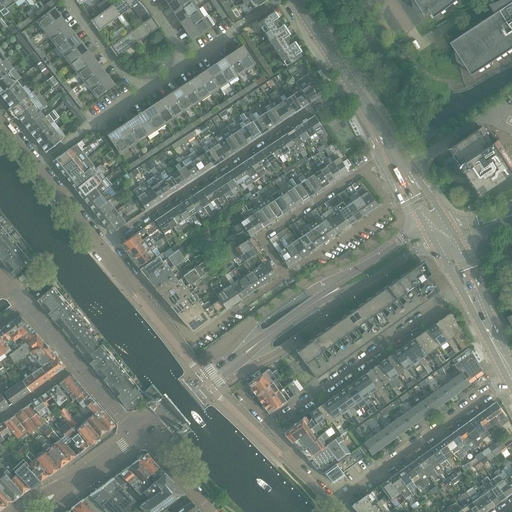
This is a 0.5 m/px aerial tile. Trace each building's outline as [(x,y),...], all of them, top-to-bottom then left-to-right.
[(15,3),(12,0),(0,0),(0,11),(3,16),(3,15),(8,12),(6,9),(15,3)] [(51,0),(44,6),(46,9),(56,2),(54,0),(51,0)] [(140,0),(119,0),(112,5),(119,15),(121,14),(131,7),(143,23),(150,18),(149,15),(148,14),(147,12),(146,10),(144,8),(142,5),(140,3),(138,2),(140,0)] [(192,0),(172,0),(169,3),(169,2),(175,11),(192,0)] [(181,20),(181,21),(198,9),(192,0),(175,11),(181,20)] [(214,0),(211,0),(210,1),(216,10),(220,8),(214,0)] [(246,0),(244,2),(250,11),(265,0),(246,0)] [(511,0),(419,0),(423,5),(420,7),(423,11),(426,16),(426,15),(424,11),(429,8),(435,17),(442,13),(447,9),(453,4),(458,0),(498,0),(499,3),(492,5),(497,12),(451,42),(458,52),(460,50),(469,64),(467,65),(473,75),(511,49),(511,0)] [(225,2),(221,4),(227,13),(230,10),(225,2)] [(121,14),(119,15),(112,5),(93,19),(100,29),(117,17),(123,25),(127,22),(121,14)] [(44,6),(35,13),(38,16),(46,9),(44,6)] [(52,8),(36,21),(43,30),(59,17),(52,8)] [(220,8),(216,10),(223,19),(226,17),(220,8)] [(198,9),(181,21),(181,20),(187,29),(204,18),(198,9)] [(230,10),(227,13),(233,22),(236,19),(230,10)] [(274,12),(258,23),(263,32),(279,21),(276,18),(278,17),(274,12)] [(35,13),(27,19),(29,23),(38,16),(35,13)] [(193,38),(193,39),(214,25),(208,15),(204,18),(187,29),(193,38)] [(59,17),(43,30),(50,38),(66,26),(59,17)] [(143,23),(131,31),(138,41),(140,40),(158,27),(151,17),(150,18),(143,23)] [(27,19),(18,26),(21,29),(29,23),(27,19)] [(279,21),(263,32),(269,40),(286,29),(283,24),(281,25),(279,21)] [(133,30),(127,22),(123,25),(129,33),(133,30)] [(13,26),(8,30),(14,37),(18,33),(13,26)] [(66,26),(50,38),(57,47),(73,34),(66,26)] [(288,35),(289,34),(286,29),(269,40),(275,49),(290,38),(288,35)] [(25,30),(21,33),(28,42),(31,39),(25,30)] [(131,31),(112,45),(119,55),(136,43),(142,51),(146,48),(140,40),(138,41),(131,31)] [(244,31),(241,34),(247,43),(250,40),(244,31)] [(14,37),(13,37),(17,42),(22,38),(18,33),(14,37)] [(73,34),(57,47),(63,55),(79,43),(73,34)] [(290,38),(275,49),(280,57),(297,46),(294,41),(293,42),(290,38)] [(31,39),(28,42),(35,50),(38,48),(31,39)] [(250,40),(247,43),(252,51),(256,49),(250,40)] [(26,43),(20,47),(28,56),(29,55),(32,53),(33,52),(26,43)] [(79,43),(63,55),(70,64),(86,51),(79,43)] [(299,52),(300,51),(297,46),(280,57),(286,66),(302,56),(299,52)] [(235,53),(246,70),(255,64),(244,47),(235,53)] [(38,48),(35,50),(42,59),(45,56),(38,48)] [(146,48),(142,51),(148,59),(152,56),(146,48)] [(256,49),(252,51),(258,60),(262,57),(256,49)] [(86,51),(70,64),(77,72),(93,60),(86,51)] [(235,53),(226,59),(237,76),(246,70),(235,53)] [(45,56),(42,59),(48,67),(51,65),(45,56)] [(262,57),(258,60),(264,68),(267,66),(262,57)] [(0,62),(0,77),(13,68),(5,59),(0,62)] [(226,59),(217,65),(228,82),(237,76),(226,59)] [(93,60),(77,72),(83,81),(99,68),(93,60)] [(41,62),(36,65),(42,72),(46,69),(41,62)] [(51,65),(48,67),(55,76),(58,73),(51,65)] [(228,82),(217,65),(208,71),(219,88),(228,82)] [(294,65),(287,69),(290,74),(297,69),(294,65)] [(267,66),(264,68),(270,77),(273,75),(267,66)] [(0,77),(0,93),(19,78),(20,78),(13,68),(0,77)] [(99,68),(83,81),(90,89),(106,77),(99,68)] [(208,71),(199,77),(210,94),(219,88),(208,71)] [(58,73),(55,76),(62,84),(65,82),(58,73)] [(52,76),(46,81),(51,88),(54,86),(57,84),(58,83),(52,76)] [(254,82),(256,86),(266,80),(263,76),(254,82)] [(106,77),(90,89),(97,98),(113,85),(112,85),(106,77)] [(210,94),(199,77),(190,83),(201,100),(210,94)] [(296,84),(308,103),(318,97),(309,84),(304,87),(300,82),(296,77),(293,79),(296,84)] [(19,78),(0,93),(6,101),(25,86),(19,78)] [(323,90),(316,80),(316,79),(311,82),(318,93),(323,90)] [(65,82),(62,84),(68,93),(71,90),(65,82)] [(254,82),(245,88),(247,92),(256,86),(254,82)] [(190,83),(181,89),(192,106),(201,100),(190,83)] [(287,93),(283,95),(295,112),(301,108),(287,87),(286,84),(282,86),(287,93)] [(291,84),(287,87),(301,108),(308,103),(296,84),(293,86),(291,84)] [(25,86),(6,101),(12,108),(31,93),(25,86)] [(245,88),(236,94),(238,98),(247,92),(245,88)] [(181,89),(172,95),(183,112),(192,106),(181,89)] [(71,90),(68,93),(75,101),(78,99),(71,90)] [(275,96),(274,97),(288,117),(295,112),(283,95),(280,97),(276,92),(273,94),(275,96)] [(31,93),(12,108),(17,115),(36,100),(31,93)] [(269,95),(273,102),(270,104),(281,121),(288,117),(274,97),(275,96),(273,94),(273,93),(269,95)] [(236,94),(227,100),(229,104),(238,98),(236,94)] [(172,95),(163,101),(174,118),(183,112),(172,95)] [(36,100),(17,115),(23,122),(42,107),(47,103),(41,96),(36,100)] [(69,98),(65,101),(71,108),(75,105),(69,98)] [(78,99),(75,101),(82,110),(85,107),(78,99)] [(227,100),(218,106),(220,110),(229,104),(227,100)] [(262,100),(259,102),(274,125),(281,121),(270,104),(266,106),(262,100)] [(163,101),(154,107),(165,124),(174,118),(163,101)] [(262,114),(259,117),(267,130),(274,125),(259,102),(256,104),(262,114)] [(218,106),(209,112),(211,116),(220,110),(218,106)] [(42,107),(23,122),(29,130),(48,115),(42,107)] [(165,124),(154,107),(145,113),(156,130),(165,124)] [(34,137),(53,122),(59,117),(53,110),(48,115),(29,130),(34,137)] [(225,110),(219,114),(221,118),(228,113),(225,110)] [(242,113),(246,119),(243,122),(254,139),(261,134),(248,116),(247,113),(245,111),(242,113)] [(247,113),(248,116),(261,134),(267,130),(259,117),(256,113),(253,115),(250,111),(247,113)] [(209,112),(200,118),(202,122),(211,116),(209,112)] [(76,115),(75,116),(81,124),(85,120),(79,113),(76,115)] [(145,113),(136,119),(147,136),(150,140),(159,134),(156,130),(145,113)] [(326,144),(326,142),(324,139),(323,137),(327,134),(324,130),(314,116),(307,121),(319,139),(323,145),(325,148),(328,146),(326,144)] [(232,120),(231,120),(247,143),(254,139),(243,122),(239,124),(235,117),(232,119),(232,120)] [(200,118),(191,124),(193,128),(202,122),(200,118)] [(147,136),(136,119),(127,124),(138,141),(147,136)] [(233,128),(229,131),(240,148),(247,143),(231,120),(232,120),(232,119),(228,122),(233,128)] [(313,145),(317,143),(316,141),(319,139),(307,121),(300,125),(313,145)] [(53,122),(34,137),(40,144),(59,129),(53,122)] [(127,124),(118,130),(129,147),(138,141),(127,124)] [(191,124),(182,130),(184,134),(193,128),(191,124)] [(303,144),(304,144),(305,143),(309,148),(313,145),(300,125),(294,129),(303,144)] [(460,143),(454,147),(460,155),(465,163),(469,169),(476,180),(484,191),(486,195),(511,177),(511,159),(500,141),(495,144),(493,141),(484,127),(460,143)] [(59,129),(40,144),(46,152),(65,137),(59,129)] [(223,129),(220,131),(221,133),(234,152),(240,148),(229,131),(226,133),(223,129)] [(294,129),(287,134),(299,153),(300,152),(303,157),(306,155),(302,148),(305,146),(304,144),(303,144),(294,129)] [(118,130),(108,137),(119,154),(129,147),(118,130)] [(182,130),(173,136),(175,139),(184,134),(182,130)] [(191,132),(185,137),(187,141),(194,136),(191,132)] [(221,133),(214,138),(218,143),(227,157),(234,152),(221,133)] [(280,138),(289,151),(292,148),(296,155),(299,153),(287,134),(280,138)] [(218,143),(215,145),(208,135),(204,138),(220,161),(227,157),(218,143)] [(173,136),(164,142),(166,145),(175,139),(173,136)] [(185,137),(178,141),(180,145),(187,141),(185,137)] [(208,150),(205,153),(213,166),(220,161),(204,138),(201,140),(208,150)] [(292,156),(289,151),(280,138),(274,142),(285,160),(292,156)] [(81,141),(53,161),(59,168),(84,150),(82,147),(85,145),(81,141)] [(164,142),(155,148),(157,151),(166,145),(164,142)] [(274,142),(267,147),(276,159),(279,157),(283,163),(286,161),(285,160),(274,142)] [(84,154),(91,148),(89,145),(87,147),(84,150),(59,168),(65,176),(65,175),(84,161),(86,160),(83,156),(85,155),(84,154)] [(187,155),(188,157),(199,175),(206,170),(192,148),(191,147),(187,150),(189,153),(187,155)] [(197,151),(194,147),(192,148),(206,170),(213,166),(205,153),(201,148),(197,151)] [(278,169),(272,161),(276,159),(267,147),(261,151),(274,171),(278,169)] [(325,149),(324,149),(328,156),(332,162),(341,175),(348,171),(339,157),(336,159),(328,147),(325,149)] [(155,148),(146,154),(148,157),(157,151),(155,148)] [(112,151),(106,155),(109,159),(115,155),(112,151)] [(262,168),(266,166),(271,173),(274,171),(261,151),(254,155),(262,168)] [(319,153),(318,153),(335,179),(341,175),(332,162),(328,156),(325,158),(321,151),(319,153)] [(322,168),(320,170),(329,184),(335,179),(318,153),(314,156),(322,168)] [(146,154),(137,160),(139,163),(148,157),(146,154)] [(173,156),(175,159),(175,160),(178,164),(175,166),(177,170),(186,183),(193,179),(180,158),(179,159),(177,154),(173,156)] [(254,155),(247,160),(259,178),(266,173),(262,168),(254,155)] [(199,175),(188,157),(185,160),(183,156),(180,158),(193,179),(199,175)] [(303,158),(296,162),(299,166),(305,162),(306,161),(305,161),(303,158)] [(137,160),(128,166),(130,169),(139,163),(137,160)] [(247,160),(241,164),(252,182),(253,182),(259,178),(247,160)] [(306,161),(305,162),(310,170),(322,188),(329,184),(320,170),(317,172),(308,160),(306,161)] [(84,161),(65,175),(71,183),(90,168),(93,165),(90,162),(87,164),(84,161)] [(296,162),(289,166),(292,170),(299,166),(296,162)] [(234,168),(247,188),(250,192),(253,189),(249,184),(252,182),(241,164),(234,168)] [(93,175),(91,173),(96,169),(93,165),(90,168),(71,183),(75,188),(75,189),(93,175)] [(93,175),(75,189),(82,197),(105,178),(101,173),(104,170),(100,165),(96,169),(91,173),(93,175)] [(289,166),(283,171),(285,174),(288,173),(291,170),(292,170),(289,166)] [(163,170),(164,171),(160,173),(161,175),(173,192),(179,188),(170,174),(166,168),(163,170)] [(234,168),(228,173),(236,185),(239,183),(244,190),(247,188),(234,168)] [(177,170),(170,174),(179,188),(186,183),(177,170)] [(288,173),(296,185),(293,188),(302,201),(309,197),(297,179),(291,170),(288,173)] [(303,174),(307,179),(315,192),(322,188),(310,170),(303,174)] [(228,173),(221,177),(233,196),(240,191),(236,185),(228,173)] [(123,176),(130,187),(134,184),(132,182),(126,174),(123,176)] [(303,174),(297,179),(309,197),(315,192),(307,179),(303,174)] [(157,176),(153,178),(166,197),(173,192),(161,175),(158,177),(157,176)] [(221,177),(214,181),(225,198),(229,195),(230,198),(233,196),(221,177)] [(108,188),(105,184),(108,181),(105,178),(82,197),(88,204),(108,188)] [(152,182),(148,184),(159,201),(166,197),(153,178),(150,180),(152,182)] [(278,178),(278,179),(296,205),(302,201),(293,188),(289,182),(286,184),(284,181),(282,182),(280,178),(278,178)] [(277,192),(289,210),(296,205),(278,179),(275,181),(280,190),(277,192)] [(142,181),(138,184),(139,186),(152,206),(159,201),(148,184),(145,186),(142,181)] [(224,202),(223,201),(226,199),(225,198),(214,181),(208,186),(221,205),(222,207),(224,205),(223,203),(224,202)] [(271,183),(265,187),(282,214),(289,210),(277,192),(271,183)] [(351,185),(369,211),(377,205),(366,192),(363,194),(355,183),(351,185)] [(348,188),(356,199),(353,201),(362,215),(369,211),(351,185),(348,188)] [(139,186),(133,191),(138,199),(145,210),(152,206),(139,186)] [(208,186),(201,190),(210,203),(213,201),(217,207),(221,205),(208,186)] [(265,187),(261,189),(267,198),(264,200),(276,218),(282,214),(265,187)] [(88,204),(94,211),(116,193),(113,190),(111,192),(108,188),(88,204)] [(116,193),(94,211),(99,218),(114,207),(119,203),(116,199),(125,191),(123,188),(116,193)] [(201,190),(195,194),(207,213),(208,214),(211,212),(206,205),(210,203),(201,190)] [(252,196),(249,191),(243,196),(246,200),(252,196)] [(259,191),(255,194),(256,196),(256,197),(254,199),(255,201),(269,222),(276,218),(264,200),(259,191)] [(341,192),(338,194),(355,220),(362,215),(353,201),(349,204),(341,192)] [(196,211),(201,219),(208,214),(207,213),(195,194),(188,199),(196,211)] [(342,208),(339,211),(349,225),(355,220),(338,194),(334,197),(337,201),(342,208)] [(131,205),(138,199),(136,196),(117,211),(114,207),(99,218),(105,226),(131,205)] [(193,213),(196,211),(188,199),(181,203),(194,222),(197,220),(193,213)] [(254,207),(251,209),(263,227),(269,222),(255,201),(252,203),(254,207)] [(327,202),(324,203),(342,229),(349,225),(339,211),(338,211),(335,206),(332,208),(331,206),(330,207),(327,202)] [(191,224),(194,222),(181,203),(175,207),(187,226),(190,223),(191,224)] [(321,206),(326,213),(322,215),(335,234),(342,229),(324,203),(321,206)] [(248,211),(244,204),(240,207),(256,231),(263,227),(251,209),(248,211)] [(130,220),(126,215),(134,209),(131,205),(105,226),(111,233),(130,220)] [(175,207),(168,212),(186,238),(192,234),(190,230),(184,234),(182,230),(182,229),(187,226),(175,207)] [(240,207),(237,209),(244,220),(237,225),(246,237),(249,235),(250,236),(256,231),(240,207)] [(223,209),(217,213),(219,217),(226,213),(224,210),(223,209)] [(335,234),(322,215),(319,217),(314,210),(310,212),(328,238),(335,234)] [(181,236),(177,239),(179,243),(186,238),(168,212),(162,216),(170,229),(173,226),(177,232),(176,232),(179,236),(181,235),(181,236)] [(312,223),(309,225),(322,243),(328,238),(310,212),(307,215),(312,223)] [(155,221),(166,237),(168,240),(174,235),(170,229),(162,216),(155,221)] [(210,217),(203,222),(206,226),(213,221),(210,217)] [(300,219),(297,222),(315,248),(322,243),(309,225),(308,224),(305,226),(300,219)] [(302,236),(298,238),(308,252),(315,248),(297,222),(293,224),(302,236)] [(143,240),(140,237),(146,232),(144,228),(142,229),(137,233),(120,244),(126,252),(143,240)] [(287,228),(283,230),(301,257),(308,252),(298,238),(295,240),(287,228)] [(283,230),(276,235),(294,261),(301,257),(283,230)] [(143,240),(126,252),(132,259),(153,244),(150,240),(152,239),(149,235),(143,240)] [(276,235),(269,240),(287,266),(294,261),(276,235)] [(227,253),(216,260),(221,267),(233,260),(255,244),(251,237),(245,241),(244,239),(236,244),(233,243),(230,244),(227,246),(225,248),(225,251),(227,253)] [(0,258),(14,247),(7,238),(0,244),(0,258)] [(153,244),(132,259),(138,267),(154,255),(159,252),(156,248),(161,245),(158,241),(153,244)] [(255,244),(233,260),(235,263),(236,262),(238,266),(244,262),(246,261),(249,259),(256,254),(260,251),(255,244)] [(14,247),(0,258),(0,259),(7,267),(21,255),(14,247)] [(167,249),(139,269),(147,278),(179,256),(176,252),(171,255),(167,249)] [(256,254),(262,263),(259,265),(269,279),(276,274),(262,254),(260,251),(256,254)] [(348,251),(337,258),(338,260),(340,262),(351,254),(348,251)] [(21,255),(7,267),(14,276),(28,263),(21,255)] [(179,256),(147,278),(155,288),(178,271),(174,266),(182,261),(179,256)] [(249,259),(246,261),(261,284),(269,279),(259,265),(256,268),(249,259)] [(405,274),(413,286),(429,275),(431,274),(424,260),(405,274)] [(245,268),(248,273),(245,275),(254,289),(261,284),(246,261),(244,262),(238,266),(241,270),(245,268)] [(178,271),(155,288),(163,297),(202,270),(204,268),(206,267),(202,263),(182,276),(178,271)] [(206,267),(204,268),(208,274),(214,269),(211,264),(206,267)] [(235,268),(231,271),(238,280),(247,294),(254,289),(245,275),(241,277),(235,268)] [(193,290),(190,285),(205,274),(202,270),(163,297),(171,306),(193,290)] [(228,273),(224,276),(240,299),(247,294),(238,280),(234,282),(228,273)] [(405,274),(396,280),(416,308),(424,302),(413,286),(405,274)] [(429,275),(413,286),(424,302),(440,291),(429,275)] [(227,287),(223,290),(233,304),(240,299),(224,276),(221,278),(227,287)] [(396,280),(388,286),(408,313),(416,308),(396,280)] [(388,286),(380,292),(399,319),(408,313),(388,286)] [(199,299),(196,294),(199,292),(197,287),(193,290),(171,306),(178,314),(199,299)] [(213,290),(217,296),(219,299),(226,309),(233,304),(223,290),(220,292),(216,287),(213,290)] [(37,300),(44,309),(58,296),(51,288),(37,300)] [(380,292),(371,298),(391,325),(399,319),(380,292)] [(58,296),(44,309),(51,317),(65,305),(58,296)] [(178,314),(185,323),(186,322),(207,308),(219,299),(217,296),(208,302),(208,301),(204,304),(200,298),(199,299),(178,314)] [(371,298),(363,304),(383,331),(391,325),(371,298)] [(186,322),(185,323),(193,331),(213,317),(226,309),(219,299),(207,308),(186,322)] [(363,304),(355,309),(375,337),(383,331),(363,304)] [(65,305),(51,317),(58,325),(72,313),(65,305)] [(355,309),(346,315),(366,343),(375,337),(355,309)] [(58,325),(65,334),(79,321),(72,313),(58,325)] [(453,336),(461,350),(465,347),(461,340),(456,334),(460,331),(452,315),(449,314),(442,319),(454,336),(453,336)] [(18,329),(9,336),(14,342),(15,342),(19,348),(26,343),(28,340),(36,334),(20,315),(12,321),(18,329)] [(346,315),(338,321),(358,349),(366,343),(346,315)] [(442,319),(435,324),(447,341),(446,341),(453,351),(456,354),(459,352),(450,338),(453,336),(454,336),(442,319)] [(6,326),(4,327),(3,328),(9,336),(18,329),(12,321),(12,322),(12,321),(11,322),(7,325),(6,325),(6,326)] [(79,321),(65,334),(71,342),(86,329),(79,321)] [(338,321),(330,327),(350,355),(358,349),(338,321)] [(435,324),(428,329),(440,346),(446,341),(447,341),(435,324)] [(330,327),(322,333),(341,361),(350,355),(330,327)] [(14,342),(9,336),(3,328),(0,330),(0,336),(12,353),(19,348),(15,342),(14,342)] [(86,329),(71,342),(78,350),(93,337),(86,329)] [(436,348),(440,346),(428,329),(421,334),(442,363),(445,361),(436,348)] [(322,333),(313,339),(333,367),(341,361),(322,333)] [(12,353),(9,355),(14,363),(28,354),(29,355),(30,355),(45,344),(42,340),(36,334),(28,340),(26,343),(19,348),(12,353)] [(421,334),(414,339),(426,355),(429,353),(438,365),(442,363),(421,334)] [(0,360),(6,356),(5,354),(8,352),(9,354),(9,355),(12,353),(0,336),(0,360)] [(93,337),(78,350),(85,358),(100,346),(93,337)] [(313,339),(305,345),(325,373),(333,367),(313,339)] [(432,371),(422,358),(426,355),(414,339),(407,344),(422,365),(426,371),(428,373),(432,371)] [(29,355),(28,357),(33,363),(51,350),(45,344),(30,355),(29,355)] [(407,344),(400,349),(412,365),(415,370),(422,365),(407,344)] [(300,348),(296,351),(316,379),(325,373),(305,345),(300,348)] [(85,358),(92,366),(107,354),(100,346),(85,358)] [(400,349),(393,354),(410,377),(413,374),(409,368),(412,365),(400,349)] [(480,371),(481,370),(471,353),(470,353),(468,349),(452,360),(461,373),(467,380),(473,375),(474,375),(480,370),(480,371)] [(51,350),(33,363),(38,369),(56,356),(51,350)] [(107,354),(92,366),(99,374),(114,362),(107,354)] [(393,354),(387,359),(398,375),(402,373),(406,379),(410,377),(393,354)] [(35,371),(43,382),(65,366),(57,356),(56,356),(38,369),(35,371)] [(395,378),(398,375),(387,359),(380,364),(396,387),(399,384),(395,378)] [(114,362),(99,374),(106,383),(121,371),(114,362)] [(380,364),(373,369),(384,384),(387,382),(397,396),(400,393),(396,387),(380,364)] [(284,366),(280,369),(283,374),(288,371),(284,366)] [(248,384),(251,388),(251,389),(251,391),(252,393),(254,393),(255,394),(276,379),(279,377),(275,370),(271,373),(268,369),(248,384)] [(380,387),(384,384),(373,369),(366,374),(386,403),(390,401),(380,387)] [(14,370),(12,371),(12,370),(7,374),(11,380),(18,375),(14,370)] [(28,376),(22,380),(30,391),(43,382),(35,371),(28,376)] [(127,379),(121,371),(106,383),(113,391),(127,379)] [(426,371),(419,375),(422,379),(429,374),(428,373),(426,371)] [(461,373),(451,380),(460,391),(469,384),(467,380),(461,373)] [(71,374),(56,385),(60,391),(76,380),(71,374)] [(366,374),(359,379),(370,394),(373,392),(383,406),(386,403),(366,374)] [(127,379),(113,391),(120,399),(134,387),(127,379)] [(261,402),(262,403),(283,389),(276,379),(255,394),(258,398),(257,398),(258,400),(259,402),(261,403),(261,402)] [(372,397),(370,394),(359,379),(352,384),(366,404),(367,405),(371,403),(368,400),(372,397)] [(22,380),(13,386),(21,398),(30,391),(22,380)] [(76,380),(60,391),(65,397),(68,394),(80,385),(76,380)] [(241,380),(240,380),(240,381),(230,388),(234,394),(233,394),(234,394),(245,386),(241,381),(241,380)] [(412,380),(405,385),(408,389),(415,384),(412,380)] [(451,380),(442,387),(450,398),(460,391),(451,380)] [(293,382),(289,384),(292,390),(288,393),(291,397),(295,394),(296,394),(300,391),(293,382)] [(352,384),(345,389),(356,404),(359,409),(366,404),(352,384)] [(56,385),(48,391),(55,401),(59,405),(67,399),(65,397),(60,391),(56,385)] [(80,385),(68,394),(73,400),(75,399),(85,391),(80,385)] [(152,385),(143,392),(148,398),(157,390),(152,385)] [(13,386),(4,393),(12,404),(21,398),(13,386)] [(134,387),(120,399),(127,408),(142,396),(134,387)] [(442,387),(432,394),(440,405),(450,398),(442,387)] [(262,403),(262,404),(262,405),(262,406),(263,409),(265,409),(266,409),(269,413),(290,399),(283,389),(262,403)] [(345,389),(338,394),(353,415),(357,413),(352,407),(356,404),(345,389)] [(48,391),(39,397),(47,407),(55,401),(48,391)] [(85,391),(75,399),(78,403),(89,395),(85,391)] [(0,404),(3,410),(9,406),(1,395),(0,393),(0,404)] [(338,394),(331,399),(342,414),(345,412),(355,425),(359,423),(355,418),(353,415),(338,394)] [(432,394),(422,401),(430,412),(440,405),(432,394)] [(89,395),(78,403),(82,408),(83,407),(85,406),(93,400),(89,395)] [(44,418),(51,412),(47,407),(39,397),(31,403),(37,411),(43,419),(44,418)] [(338,417),(342,414),(331,399),(324,404),(345,433),(348,431),(338,417)] [(93,400),(85,406),(87,407),(88,406),(109,430),(115,425),(93,400)] [(422,401),(412,408),(421,419),(430,412),(422,401)] [(495,402),(488,407),(502,426),(509,421),(495,402)] [(31,403),(22,410),(28,417),(37,411),(31,403)] [(324,404),(317,409),(324,418),(327,422),(328,424),(331,422),(341,436),(345,433),(324,404)] [(85,406),(83,407),(87,412),(82,416),(85,420),(100,437),(109,430),(88,406),(87,407),(85,406)] [(488,407),(482,412),(495,431),(498,428),(500,431),(504,429),(502,426),(488,407)] [(82,416),(79,413),(73,418),(64,408),(59,413),(67,422),(72,428),(74,429),(75,428),(89,445),(100,437),(85,420),(82,416)] [(412,408),(403,415),(411,426),(421,419),(412,408)] [(284,432),(284,434),(285,434),(292,442),(292,441),(324,418),(317,409),(310,414),(311,416),(309,421),(305,417),(285,432),(284,432)] [(14,415),(14,416),(22,424),(29,418),(28,417),(22,410),(14,415)] [(37,411),(28,417),(29,418),(37,428),(46,421),(44,418),(43,419),(37,411)] [(482,412),(475,417),(489,435),(495,431),(482,412)] [(403,415),(393,422),(401,433),(411,426),(403,415)] [(14,416),(4,422),(13,433),(18,440),(28,432),(29,434),(30,433),(28,431),(22,424),(14,416)] [(475,417),(469,421),(479,436),(482,440),(489,435),(475,417)] [(29,418),(22,424),(28,431),(30,433),(37,428),(29,418)] [(324,418),(292,441),(296,445),(296,447),(298,449),(300,449),(300,450),(316,438),(313,434),(320,428),(327,422),(324,418)] [(480,445),(479,444),(483,441),(482,440),(479,436),(469,421),(462,426),(477,447),(480,445)] [(13,433),(4,422),(0,424),(0,432),(2,436),(7,433),(9,436),(13,433)] [(58,429),(55,432),(76,455),(82,450),(69,435),(62,427),(57,422),(54,425),(58,429)] [(73,430),(74,429),(72,428),(67,422),(62,427),(69,435),(74,430),(73,430)] [(393,422),(383,429),(391,440),(401,433),(393,422)] [(176,430),(175,431),(178,434),(180,436),(182,438),(183,438),(185,437),(186,436),(187,435),(191,432),(191,431),(191,430),(185,423),(183,424),(183,425),(182,425),(176,430)] [(364,423),(354,430),(357,434),(367,427),(364,423)] [(462,426),(456,431),(466,445),(469,449),(472,447),(474,449),(477,447),(462,426)] [(321,443),(334,433),(331,428),(316,438),(300,450),(304,454),(304,455),(307,457),(308,458),(309,458),(324,447),(321,443)] [(383,429),(373,436),(382,447),(391,440),(383,429)] [(88,446),(77,434),(74,430),(69,435),(82,450),(88,446)] [(469,449),(466,445),(456,431),(449,436),(464,456),(467,454),(465,452),(469,449)] [(57,442),(54,444),(69,460),(76,455),(55,432),(51,435),(57,442)] [(335,456),(338,454),(334,448),(336,446),(334,444),(335,443),(337,444),(343,440),(340,436),(324,447),(309,458),(308,459),(316,467),(319,468),(335,456)] [(373,436),(364,443),(372,454),(382,447),(373,436)] [(449,436),(442,440),(452,454),(455,451),(461,458),(464,456),(449,436)] [(501,439),(495,444),(496,447),(502,443),(503,442),(501,439)] [(503,442),(502,443),(506,447),(511,443),(508,439),(503,442)] [(454,463),(448,456),(452,454),(442,440),(436,445),(451,466),(454,463)] [(46,450),(60,467),(67,461),(52,445),(49,448),(46,443),(42,446),(46,450)] [(496,447),(495,444),(494,443),(487,448),(490,452),(496,447)] [(502,443),(496,447),(500,452),(501,453),(507,449),(506,447),(502,443)] [(436,445),(429,450),(439,463),(443,468),(446,466),(447,468),(451,466),(436,445)] [(24,446),(17,452),(20,456),(24,452),(27,449),(24,446)] [(359,447),(355,451),(361,460),(366,456),(359,447)] [(496,447),(490,452),(494,457),(500,452),(496,447)] [(487,448),(481,453),(484,457),(485,456),(490,452),(487,448)] [(32,461),(28,465),(42,480),(49,475),(36,458),(27,449),(24,452),(32,461)] [(54,471),(60,467),(46,450),(36,458),(49,475),(54,471)] [(429,450),(423,454),(437,475),(441,473),(439,471),(443,468),(439,463),(429,450)] [(355,451),(350,454),(357,463),(361,460),(355,451)] [(490,452),(485,456),(488,461),(494,457),(490,452)] [(147,453),(139,459),(151,474),(154,478),(156,480),(165,473),(164,473),(159,467),(159,466),(147,453)] [(350,454),(346,457),(352,466),(357,463),(350,454)] [(423,454),(416,459),(426,473),(429,477),(432,474),(435,477),(437,475),(423,454)] [(482,454),(475,458),(478,462),(480,460),(484,457),(482,454)] [(484,457),(480,460),(483,465),(488,461),(485,456),(484,457)] [(346,457),(341,461),(348,470),(352,466),(346,457)] [(475,458),(469,463),(471,466),(471,467),(473,465),(478,462),(475,458)] [(132,464),(145,479),(147,483),(149,481),(152,484),(156,480),(154,478),(151,480),(148,477),(151,474),(139,459),(132,464)] [(416,459),(409,464),(425,485),(428,483),(425,480),(429,477),(426,473),(416,459)] [(478,462),(473,465),(477,469),(477,470),(483,465),(480,460),(478,462)] [(15,471),(17,474),(30,488),(42,480),(28,465),(25,461),(24,463),(24,462),(14,471),(15,472),(15,471)] [(341,461),(336,464),(343,473),(348,470),(341,461)] [(0,487),(12,500),(22,494),(4,473),(6,471),(2,467),(0,463),(0,487)] [(8,469),(11,467),(7,463),(6,463),(2,467),(6,471),(4,473),(22,494),(30,488),(17,474),(13,477),(10,473),(10,472),(8,469)] [(335,463),(323,471),(333,482),(344,474),(343,473),(336,464),(335,463)] [(468,463),(461,467),(464,471),(471,466),(469,463),(468,463)] [(511,469),(507,463),(505,464),(506,465),(502,468),(508,476),(511,481),(511,469)] [(132,464),(127,468),(141,482),(143,485),(147,488),(152,484),(149,481),(147,483),(145,479),(132,464)] [(409,464),(403,469),(416,487),(420,485),(422,488),(425,486),(425,485),(409,464)] [(128,482),(134,488),(140,495),(143,491),(147,488),(143,485),(140,487),(138,485),(141,482),(127,468),(119,474),(128,482)] [(403,469),(396,473),(411,494),(412,496),(414,494),(412,490),(416,487),(403,469)] [(498,469),(496,471),(511,493),(511,492),(511,481),(508,476),(505,478),(498,469)] [(494,472),(496,476),(495,477),(499,482),(496,484),(506,497),(511,493),(496,471),(494,472)] [(145,511),(157,511),(183,493),(165,473),(156,480),(152,484),(147,488),(143,491),(147,496),(149,495),(150,497),(146,501),(145,501),(145,502),(140,505),(139,505),(145,511)] [(396,473),(390,478),(401,495),(404,499),(411,494),(396,473)] [(119,474),(113,479),(122,487),(128,482),(119,474)] [(453,485),(463,479),(460,475),(458,476),(451,480),(450,481),(453,485)] [(487,477),(484,479),(500,501),(506,497),(496,484),(492,479),(490,481),(487,477)] [(113,478),(111,479),(112,479),(91,494),(91,493),(90,494),(91,495),(104,508),(107,511),(122,511),(134,500),(136,502),(134,500),(135,500),(134,499),(122,487),(113,479),(113,478)] [(390,478),(380,485),(392,502),(401,495),(390,478)] [(481,482),(483,485),(480,487),(484,492),(494,506),(500,501),(484,479),(481,482)] [(445,485),(444,486),(447,490),(454,486),(453,485),(450,481),(444,485),(445,485)] [(475,486),(472,488),(488,510),(494,506),(484,492),(481,494),(475,486)] [(0,500),(5,506),(12,500),(0,487),(0,500)] [(436,487),(429,492),(432,496),(439,491),(438,490),(436,487)] [(471,493),(469,495),(469,496),(473,501),(480,511),(484,511),(488,510),(472,488),(469,490),(471,493)] [(370,492),(352,505),(359,511),(370,511),(374,509),(371,506),(377,501),(370,492)] [(480,511),(473,501),(469,496),(469,495),(466,492),(460,496),(471,511),(480,511)] [(84,499),(83,500),(96,511),(107,511),(104,508),(91,495),(84,499)] [(463,507),(461,509),(463,511),(471,511),(460,496),(458,497),(458,498),(458,499),(463,507)] [(96,511),(83,500),(83,499),(70,509),(71,509),(73,511),(96,511)] [(371,506),(374,509),(370,511),(390,511),(383,503),(384,503),(381,499),(377,501),(371,506)] [(176,511),(192,511),(198,508),(191,501),(176,511)] [(463,511),(461,509),(456,502),(450,507),(454,511),(463,511)]
